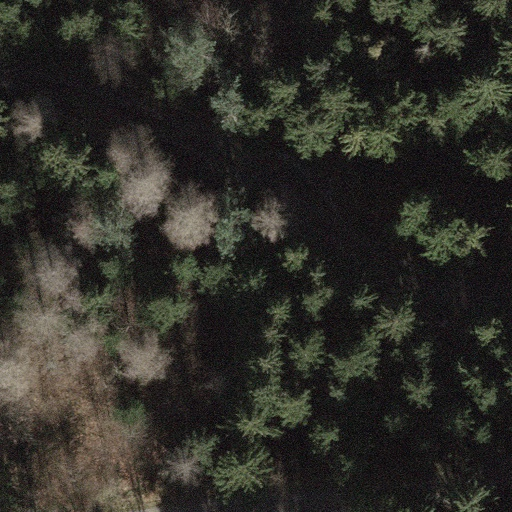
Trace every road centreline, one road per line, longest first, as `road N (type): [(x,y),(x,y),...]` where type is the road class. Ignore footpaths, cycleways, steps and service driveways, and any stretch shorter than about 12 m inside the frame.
road 1 (track): [(511,304),(432,291),(206,146),(138,116),(0,76)]
road 2 (track): [(511,473),(457,487),(224,511)]
